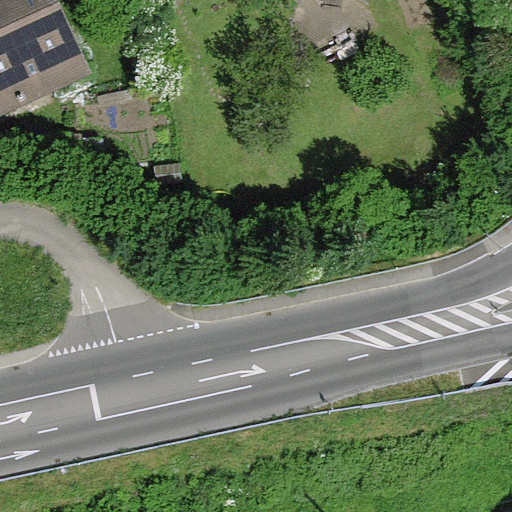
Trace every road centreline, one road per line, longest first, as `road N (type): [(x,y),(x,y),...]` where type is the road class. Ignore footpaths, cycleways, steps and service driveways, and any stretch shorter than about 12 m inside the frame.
road 1 (secondary): [(511,321),(135,401)]
road 2 (residential): [(135,401),(110,307),(81,263),(18,237),(0,239)]
road 3 (secondary): [(135,401),(0,430)]
